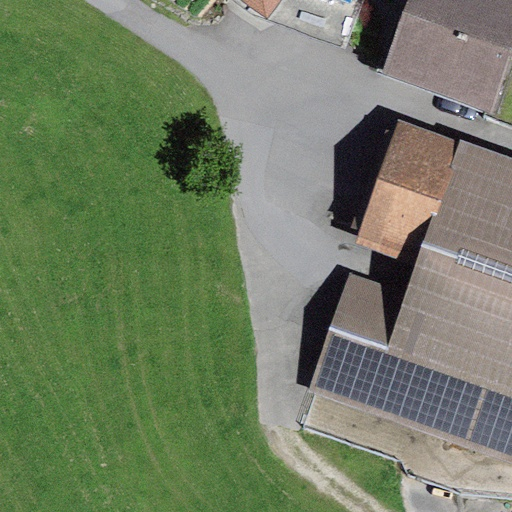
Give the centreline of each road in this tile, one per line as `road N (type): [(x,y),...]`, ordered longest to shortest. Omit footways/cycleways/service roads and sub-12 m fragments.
road 1 (track): [(357,511),(296,451),(265,342),(227,82)]
road 2 (residential): [(511,145),(315,90),(227,82),(91,0)]
